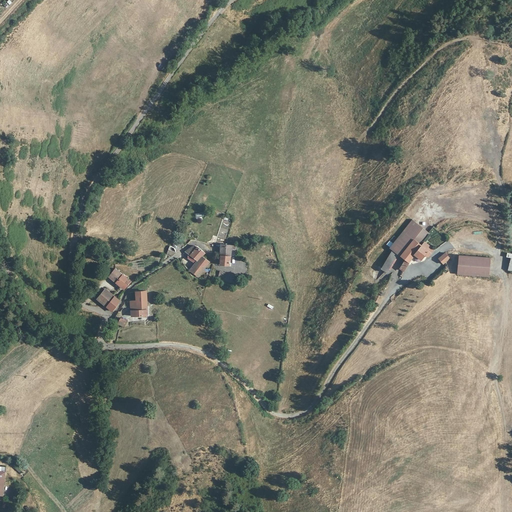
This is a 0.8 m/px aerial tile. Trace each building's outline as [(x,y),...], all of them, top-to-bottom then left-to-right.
[(393,251),(381,270),(386,273),(398,254),(418,226),(412,220),(390,247),(393,251)] [(429,235),(418,226),(398,254),(405,260),(399,268),(403,271),(406,267),(405,266),(414,255),(420,260),(424,255),(427,257),(430,254),(427,251),(430,247),(423,243),(421,246),(417,243),(420,239),(423,241),(429,235)] [(197,276),(210,261),(203,255),(204,252),(194,244),(186,251),(196,260),(188,271),(197,276)] [(237,257),(239,245),(230,245),(221,244),(221,265),(229,265),(230,256),(237,257)] [(167,253),(172,256),(174,253),(176,252),(173,250),(174,247),(170,246),(167,253)] [(437,259),(443,265),(450,259),(445,253),(437,259)] [(489,255),(458,254),(457,274),(488,275),(489,255)] [(129,281),(114,268),(109,275),(124,287),(129,281)] [(105,289),(97,299),(111,311),(119,301),(105,289)] [(145,290),(135,291),(136,300),(132,300),(131,315),(146,315),(145,290)] [(117,324),(123,326),(126,321),(120,318),(117,324)]
